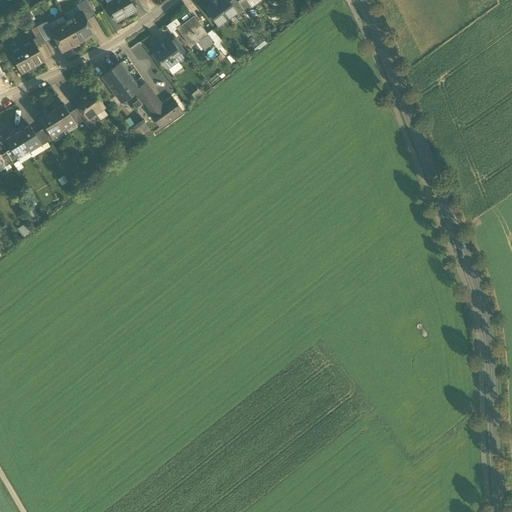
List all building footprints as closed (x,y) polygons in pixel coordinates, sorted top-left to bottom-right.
[(87,0),(84,0),(76,4),(81,13),(82,13),(86,20),(95,15),(87,0)] [(114,0),(107,4),(116,20),(133,10),(129,3),(127,0),(114,0)] [(226,0),(218,0),(217,0),(215,0),(210,4),(211,5),(206,9),(218,25),(227,18),(226,17),(226,15),(233,10),(234,10),(228,3),(226,0)] [(236,0),(231,0),(228,3),(234,10),(233,10),(238,18),(245,12),(240,5),(236,0)] [(81,13),(66,21),(77,42),(93,34),(86,20),(82,13),(81,13)] [(194,17),(177,30),(190,48),(207,35),(194,17)] [(176,20),(167,27),(170,32),(179,26),(176,20)] [(46,21),(36,27),(45,42),(54,37),(50,30),(51,29),(46,21)] [(51,29),(50,30),(54,37),(62,51),(77,42),(66,21),(51,29)] [(45,42),(36,27),(31,30),(40,45),(45,42)] [(213,30),(207,35),(208,34),(214,43),(220,39),(213,30)] [(31,40),(21,46),(32,67),(43,61),(31,40)] [(177,51),(170,41),(166,44),(165,42),(158,47),(159,49),(155,52),(161,60),(167,68),(177,60),(181,57),(181,56),(177,51)] [(21,46),(10,52),(22,73),(32,67),(21,46)] [(186,53),(182,47),(177,51),(181,56),(186,53)] [(161,60),(155,52),(151,56),(156,63),(161,60)] [(177,60),(167,68),(173,76),(183,68),(177,60)] [(233,61),(209,81),(212,85),(237,66),(233,61)] [(120,64),(102,78),(121,103),(134,93),(139,89),(138,89),(134,83),(120,64)] [(162,106),(146,83),(138,89),(139,89),(134,93),(138,97),(143,105),(145,103),(163,127),(181,114),(177,108),(179,107),(173,98),(162,106)] [(91,91),(76,102),(80,107),(88,119),(103,108),(100,103),(100,100),(98,97),(95,97),(91,91)] [(69,114),(63,104),(51,111),(62,128),(73,121),(74,121),(69,114)] [(88,119),(80,107),(75,110),(83,121),(84,122),(88,119)] [(83,121),(75,110),(69,114),(74,121),(73,121),(76,125),(83,121)] [(51,111),(39,119),(44,128),(49,136),(50,136),(62,128),(51,111)] [(143,121),(136,126),(146,139),(153,135),(143,121)] [(34,135),(29,125),(18,133),(28,150),(39,143),(34,135)] [(146,139),(136,126),(129,131),(138,145),(146,139)] [(49,136),(44,128),(40,131),(47,143),(53,139),(50,136),(49,136)] [(47,143),(40,131),(34,135),(39,143),(42,146),(47,143)] [(28,150),(18,133),(6,140),(12,149),(16,157),(17,157),(28,150)] [(17,157),(16,157),(12,149),(6,153),(12,162),(14,164),(19,161),(20,161),(17,157)] [(28,150),(17,157),(20,161),(19,161),(20,164),(32,156),(28,150)] [(6,152),(0,155),(0,156),(2,160),(5,166),(12,162),(6,153),(6,152)] [(19,161),(14,164),(17,170),(22,167),(20,164),(19,161)] [(18,228),(23,235),(31,230),(27,223),(18,228)]
